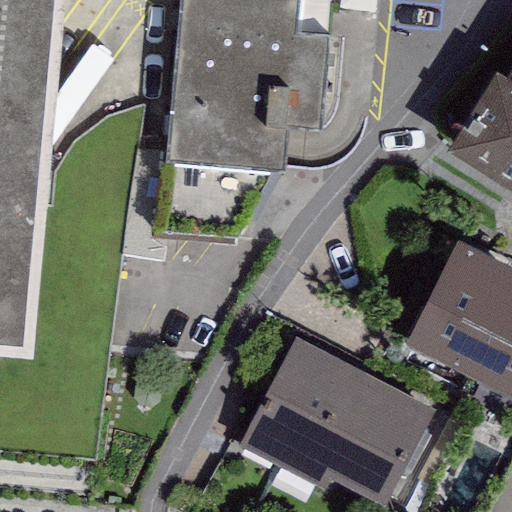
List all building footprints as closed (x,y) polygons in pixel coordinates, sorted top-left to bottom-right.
[(0,0),(0,345),(30,349),(61,0),(0,0)] [(316,0),(185,0),(175,178),(306,186),(316,0)] [(511,75),(461,164),(511,192),(511,75)] [(511,275),(467,255),(422,351),(511,392),(511,275)] [(374,511),(423,418),(287,348),(235,449),(358,511),(374,511)]
